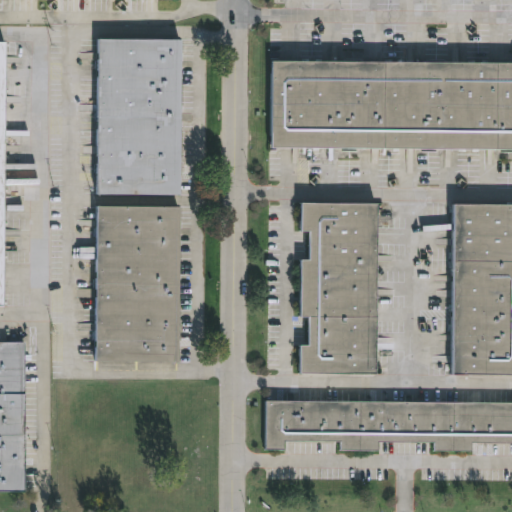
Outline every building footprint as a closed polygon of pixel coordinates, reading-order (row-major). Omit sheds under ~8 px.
[(178,197),(95,196),(97,40),(180,41),(178,197)] [(511,147),(269,146),(267,146),(268,58),(511,60),(511,147)] [(376,201),(374,374),(298,373),(298,344),(307,344),(307,315),(298,315),(299,258),(307,258),(308,229),(299,229),(300,201),(376,201)] [(511,374),(509,374),(451,374),(453,202),(511,202),(511,374)] [(176,363),(93,361),(95,206),(179,207),(176,363)] [(0,340),(22,340),(23,490),(0,489),(0,340)] [(511,401),(511,442),(475,442),(475,451),(436,450),(436,442),(381,441),(381,450),(342,449),(342,441),(287,440),(286,449),(268,449),(268,400),(511,401)]
